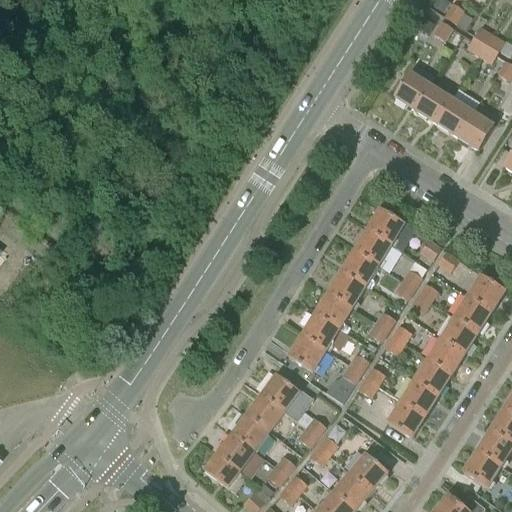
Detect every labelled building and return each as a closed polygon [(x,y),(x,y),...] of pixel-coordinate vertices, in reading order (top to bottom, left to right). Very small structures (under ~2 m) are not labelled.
[(443,15),(450,5),(442,0),(438,0),(433,9),(443,15)] [(451,7),(444,20),(456,28),(458,24),(463,27),(469,18),(451,7)] [(429,36),(435,26),(424,19),(418,29),(429,36)] [(451,35),(453,32),(441,25),(433,38),(445,45),(446,44),(448,45),(453,36),(451,35)] [(488,43),(491,38),(480,31),(474,42),(487,50),(491,45),(488,43)] [(498,57),(505,46),(491,38),(488,43),(491,45),(487,50),(498,57)] [(487,50),(474,42),(467,53),(478,59),(481,54),(484,56),(487,50)] [(491,68),(498,57),(487,50),(484,56),(481,54),(478,59),(491,68)] [(511,80),(511,68),(505,65),(497,77),(509,85),(511,80)] [(415,115),(431,90),(410,76),(394,101),(415,115)] [(452,103),(431,90),(415,115),(436,128),(452,103)] [(473,116),(452,103),(436,128),(457,141),(473,116)] [(473,116),(457,141),(479,155),(495,130),(473,116)] [(511,175),(511,156),(503,170),(511,175)] [(391,250),(405,228),(380,212),(366,234),(391,250)] [(378,271),(391,250),(366,234),(353,255),(378,271)] [(433,266),(441,252),(429,243),(420,256),(433,266)] [(365,292),(378,271),(353,255),(340,276),(365,292)] [(459,264),(446,255),(437,268),(450,277),(459,264)] [(402,285),(415,293),(422,282),(408,274),(402,285)] [(352,313),(365,292),(340,276),(327,297),(352,313)] [(467,300),(492,316),(506,295),(481,279),(467,300)] [(415,293),(402,285),(395,296),(408,305),(415,293)] [(418,298),(431,307),(438,296),(425,287),(418,298)] [(339,334),(352,313),(327,297),(314,319),(339,334)] [(431,307),(418,298),(411,309),(424,318),(431,307)] [(467,300),(454,321),(479,337),(492,316),(467,300)] [(375,327),(389,335),(396,324),(375,311),(368,322),(376,326),(375,327)] [(326,355),(339,334),(314,319),(301,340),(326,355)] [(479,337),(454,321),(441,342),(465,358),(479,337)] [(389,335),(375,327),(368,338),(382,347),(389,335)] [(391,340),(405,349),(412,338),(399,329),(391,340)] [(326,355),(301,340),(288,361),(313,377),(326,355)] [(405,349),(391,340),(384,352),(398,360),(405,349)] [(441,342),(427,363),(452,379),(465,358),(441,342)] [(356,357),(349,369),(362,377),(370,366),(356,357)] [(452,379),(427,363),(414,384),(439,400),(452,379)] [(362,377),(349,369),(341,380),(355,389),(362,377)] [(365,382),(378,391),(386,380),(372,371),(365,382)] [(318,442),(327,431),(313,421),(313,422),(304,416),(314,403),(300,393),(299,395),(276,379),(261,399),(285,417),(297,426),(305,432),(318,442)] [(378,391),(365,382),(358,394),(371,402),(378,391)] [(414,384),(401,405),(426,421),(439,400),(414,384)] [(340,406),(348,394),(332,385),(325,395),(340,406)] [(511,418),(511,398),(503,413),(511,418)] [(261,399),(246,419),(270,437),(285,417),(261,399)] [(426,421),(401,405),(387,427),(412,442),(426,421)] [(511,418),(503,413),(490,434),(511,448),(511,418)] [(270,437),(246,419),(232,439),(255,457),(270,437)] [(318,442),(305,432),(297,442),(310,452),(318,442)] [(501,471),(511,453),(511,448),(490,434),(476,455),(501,471)] [(232,439),(217,459),(240,476),(255,457),(232,439)] [(326,440),(318,450),(330,460),(338,450),(326,440)] [(330,460),(318,450),(309,461),(322,471),(330,460)] [(487,492),(501,471),(476,455),(463,476),(487,492)] [(349,477),(372,496),(388,477),(366,458),(349,477)] [(228,493),(240,476),(217,459),(204,475),(228,493)] [(275,470),(287,480),(296,470),(283,460),(275,470)] [(287,480),(275,470),(266,481),(279,491),(287,480)] [(358,511),(372,496),(349,477),(333,496),(352,511),(358,511)] [(295,479),(287,489),(299,499),(308,489),(295,479)] [(299,499),(287,489),(278,500),(291,509),(299,499)] [(247,511),(260,511),(270,502),(259,491),(243,508),(247,511)] [(352,511),(333,496),(320,511),(352,511)] [(448,498),(436,511),(484,511),(468,499),(461,508),(448,498)]
